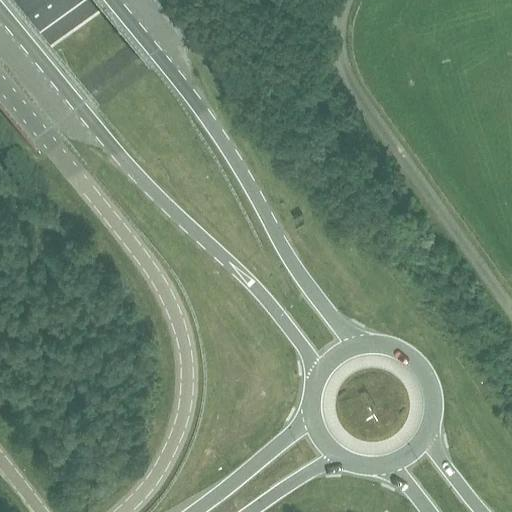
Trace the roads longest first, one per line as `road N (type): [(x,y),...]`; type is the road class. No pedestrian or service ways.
road 1 (unclassified): [(126,511),(175,441),(185,403),(178,331),(154,275),(0,84)]
road 2 (primary): [(0,8),(142,181),(259,290),(317,378)]
road 3 (primary): [(359,345),(294,267),(208,115),(117,0)]
road 4 (motorway): [(312,418),(192,511)]
road 5 (primary): [(425,434),(433,401),(421,368),(393,348),(359,345)]
